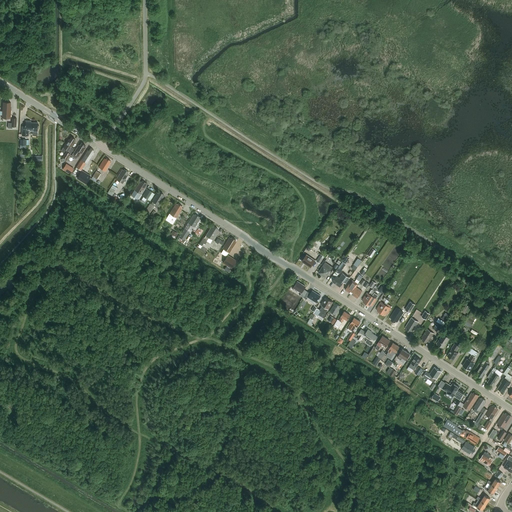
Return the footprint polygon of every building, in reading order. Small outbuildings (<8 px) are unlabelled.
[(11,117),(11,108),(11,102),(3,101),(3,117),(11,117)] [(37,134),(38,123),(30,122),(31,120),(26,120),(26,126),(22,126),(22,135),(29,135),(29,130),(32,130),(32,134),(33,135),(36,135),(37,134)] [(69,138),(61,151),(64,152),(65,150),(66,151),(63,157),(62,160),(64,162),(66,159),(66,160),(69,155),(70,154),(68,152),(72,147),(75,141),(74,140),(75,139),(72,136),(70,139),(69,138)] [(82,153),(86,147),(85,146),(85,145),(82,142),(80,145),(79,144),(72,155),(77,158),(81,152),(82,153)] [(77,167),(81,170),(86,162),(87,163),(94,152),(93,151),(94,150),(90,148),(89,150),(88,150),(77,167)] [(99,167),(105,171),(111,162),(110,162),(110,160),(106,158),(106,159),(104,158),(99,167)] [(71,174),(72,171),(74,169),(66,164),(63,169),(71,174)] [(123,183),(129,173),(127,173),(128,171),(124,169),(124,170),(122,169),(116,179),(123,183)] [(82,170),(77,178),(86,183),(90,175),(82,170)] [(96,171),(93,176),(97,179),(101,173),(96,171)] [(146,183),(142,181),(142,182),(140,181),(130,197),(136,201),(147,185),(145,184),(146,183)] [(112,185),(108,193),(112,195),(117,187),(112,185)] [(147,191),(145,194),(143,196),(147,199),(152,192),(148,189),(147,191)] [(158,192),(152,201),(158,205),(164,196),(163,195),(164,194),(160,191),(159,193),(158,192)] [(149,213),(154,206),(150,203),(145,211),(149,213)] [(172,224),(176,218),(183,208),(181,207),(182,206),(178,203),(178,204),(176,203),(166,219),(172,224)] [(152,218),(156,212),(154,210),(149,216),(146,214),(144,216),(150,220),(152,218)] [(194,214),(188,223),(193,226),(195,227),(200,219),(199,218),(199,217),(196,214),(195,215),(194,214)] [(188,223),(185,228),(190,231),(193,226),(188,223)] [(203,237),(201,241),(203,243),(205,244),(207,241),(209,237),(212,239),(218,230),(217,230),(218,228),(214,226),(213,227),(212,226),(204,238),(203,237)] [(185,228),(179,236),(184,240),(190,231),(185,228)] [(223,248),(224,249),(229,252),(236,242),(235,241),(236,240),(232,237),(231,238),(230,237),(223,248)] [(228,254),(224,262),(232,267),(237,260),(228,254)] [(311,267),(316,260),(307,254),(302,261),(311,267)] [(321,254),(316,261),(320,263),(325,256),(321,254)] [(323,265),(318,273),(326,277),(330,270),(333,267),(325,262),(323,265)] [(343,262),(336,271),(338,273),(339,273),(346,264),(345,263),(343,262)] [(351,277),(354,279),(360,272),(357,270),(357,269),(351,277)] [(335,278),(333,281),(340,286),(344,281),(346,283),(349,278),(343,273),(340,278),(336,276),(335,278)] [(358,283),(354,280),(353,279),(350,282),(345,289),(351,293),(356,287),(358,283)] [(298,281),(293,287),(302,293),(300,295),(303,297),(307,292),(304,290),(304,289),(306,286),(298,281)] [(378,287),(380,283),(378,286),(376,285),(373,290),(372,289),(369,293),(367,292),(362,299),(364,300),(363,301),(367,304),(374,292),(378,287)] [(358,298),(362,291),(356,287),(351,293),(358,298)] [(307,292),(303,297),(307,299),(308,297),(317,302),(321,296),(312,290),(310,294),(307,292)] [(378,295),(374,292),(367,304),(370,306),(371,305),(372,306),(377,299),(376,298),(378,295)] [(326,314),(325,313),(333,302),(326,297),(321,305),(323,306),(320,310),(321,311),(319,315),(324,318),(326,314)] [(381,313),(389,300),(387,299),(384,303),(381,301),(377,308),(378,309),(377,310),(381,313)] [(391,308),(386,304),(389,301),(389,300),(381,313),(384,315),(385,314),(387,315),(391,308)] [(411,301),(405,309),(410,312),(416,304),(411,301)] [(336,315),(340,308),(339,307),(340,306),(336,304),(336,305),(335,304),(330,311),(336,315)] [(401,316),(404,312),(397,307),(391,317),(392,318),(391,319),(395,322),(396,321),(397,322),(400,318),(402,316),(401,316)] [(422,316),(427,319),(430,313),(426,310),(422,316)] [(342,316),(340,320),(342,321),(344,318),(347,320),(351,315),(344,311),(341,316),(342,316)] [(357,327),(361,322),(354,317),(348,327),(353,330),(356,326),(357,327)] [(412,331),(419,322),(412,317),(406,327),(407,328),(406,329),(410,332),(411,331),(412,331)] [(334,325),(334,326),(336,328),(338,329),(342,322),(338,319),(334,325)] [(439,333),(443,326),(440,324),(435,330),(439,333)] [(373,343),(378,336),(371,332),(368,330),(366,333),(361,329),(358,334),(360,336),(357,339),(360,341),(363,337),(363,338),(364,337),(367,339),(366,341),(366,342),(370,345),(372,345),(373,343)] [(431,338),(434,333),(427,329),(422,338),(423,338),(422,340),(426,342),(427,341),(430,343),(432,339),(431,338)] [(494,358),(503,344),(497,340),(503,332),(500,330),(494,339),(496,340),(488,352),(486,351),(480,361),(484,363),(489,355),(494,358)] [(444,347),(450,337),(443,333),(437,343),(444,347)] [(386,347),(390,340),(382,335),(375,347),(378,349),(382,344),(386,347)] [(396,352),(400,347),(393,343),(390,348),(388,351),(391,353),(393,350),(396,352)] [(456,352),(460,346),(455,343),(451,348),(452,349),(447,356),(454,360),(458,353),(456,352)] [(468,352),(472,354),(469,359),(467,358),(463,366),(470,370),(474,363),(473,362),(479,353),(471,348),(468,352)] [(406,360),(410,354),(403,349),(397,357),(401,359),(402,357),(406,360)] [(411,363),(409,366),(414,369),(414,370),(417,366),(421,360),(416,356),(411,363)] [(481,378),(489,365),(486,363),(483,367),(481,366),(477,372),(478,374),(477,375),(481,378)] [(509,366),(503,374),(506,375),(504,378),(509,382),(511,377),(511,376),(507,373),(511,367),(509,366)] [(423,375),(423,377),(426,379),(427,380),(428,378),(430,380),(429,381),(431,382),(433,380),(433,381),(435,382),(442,371),(435,367),(430,374),(426,371),(423,375)] [(498,377),(499,376),(495,372),(492,370),(487,377),(490,378),(488,382),(493,385),(498,377)] [(502,383),(498,388),(504,392),(508,386),(511,382),(504,378),(501,382),(502,383)] [(446,382),(442,388),(447,392),(453,396),(454,396),(454,395),(461,399),(464,394),(457,390),(460,387),(453,382),(451,385),(446,382)] [(442,396),(435,392),(432,397),(439,401),(442,396)] [(471,408),(479,396),(474,392),(473,394),(472,393),(464,404),(471,408)] [(480,411),(486,402),(485,401),(486,400),(482,398),(481,399),(480,398),(474,407),(480,411)] [(492,419),(498,410),(497,409),(498,408),(494,405),(493,406),(491,405),(489,409),(489,410),(486,415),(492,419)] [(457,415),(462,408),(458,406),(453,413),(457,415)] [(479,417),(476,421),(479,423),(482,418),(484,414),(481,412),(479,417)] [(505,428),(511,418),(511,416),(506,413),(505,414),(504,413),(498,423),(505,428)] [(448,419),(443,426),(452,431),(456,425),(448,419)] [(501,440),(506,432),(503,430),(498,438),(501,440)] [(470,432),(467,436),(461,433),(460,435),(466,439),(475,444),(476,443),(477,444),(480,440),(478,439),(479,437),(470,432)] [(475,447),(466,441),(465,444),(462,449),(470,454),(471,453),(473,454),(475,449),(474,449),(475,447)] [(501,444),(497,451),(505,456),(506,454),(508,455),(511,450),(501,444)] [(490,465),(493,459),(490,457),(484,453),(480,460),(488,465),(488,464),(490,465)] [(489,480),(487,482),(492,485),(497,488),(501,482),(496,479),(493,483),(489,480)] [(485,486),(483,488),(488,491),(493,494),(497,488),(492,485),(489,489),(485,486)] [(478,496),(477,498),(478,499),(481,501),(486,504),(490,498),(485,495),(482,499),(478,496)] [(474,502),(473,504),(477,507),(482,510),(486,504),(481,501),(478,505),(476,503),(474,502)]
